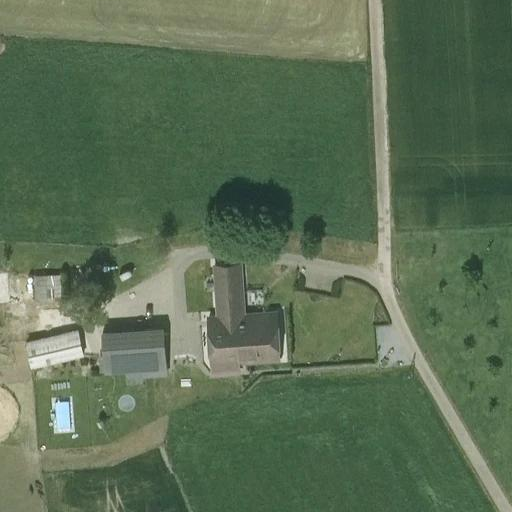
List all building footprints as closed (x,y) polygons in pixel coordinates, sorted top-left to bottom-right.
[(434,241),(401,243),(403,265),(436,263),(434,241)] [(218,318),(208,318),(211,364),(279,359),(276,314),(244,316),(241,263),(215,265),(218,318)] [(47,274),(34,275),(35,301),(48,301),(62,300),(61,274),(47,274)] [(397,325),(376,326),(377,348),(395,348),(395,355),(379,356),(379,362),(399,361),(397,325)] [(169,374),(164,326),(102,332),(106,373),(142,369),(143,376),(169,374)] [(33,366),(83,354),(79,338),(29,349),(33,366)]
